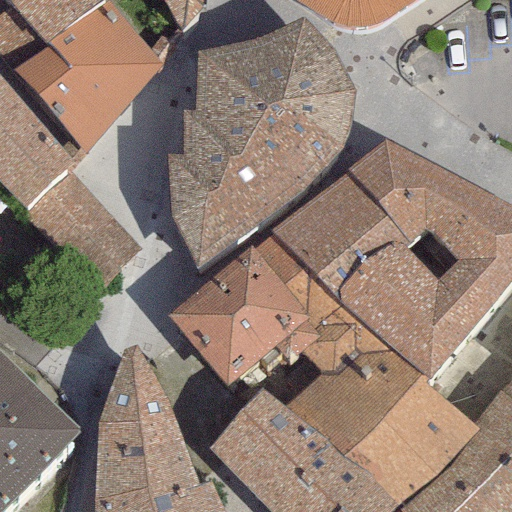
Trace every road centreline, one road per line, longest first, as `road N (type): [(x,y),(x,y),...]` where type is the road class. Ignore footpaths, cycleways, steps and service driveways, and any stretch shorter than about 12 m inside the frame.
road 1 (residential): [(180,323),(160,148),(253,12)]
road 2 (residential): [(417,139),(180,323)]
road 3 (residential): [(87,511),(102,379)]
road 4 (residential): [(253,12),(320,32),(373,62)]
